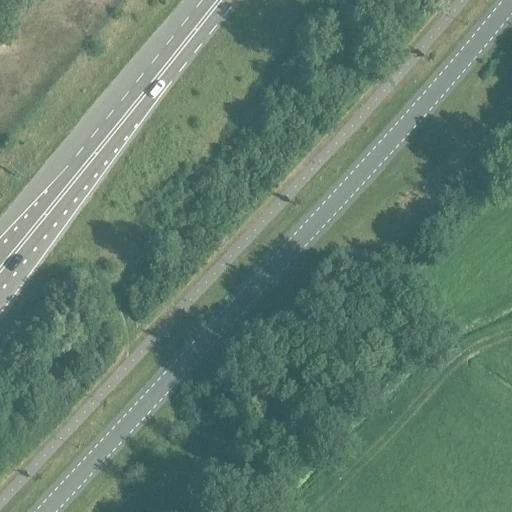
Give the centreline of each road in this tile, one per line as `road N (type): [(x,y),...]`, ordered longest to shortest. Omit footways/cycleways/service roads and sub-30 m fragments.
road 1 (tertiary): [(50,511),(348,193),(511,0)]
road 2 (primary): [(216,0),(0,267)]
